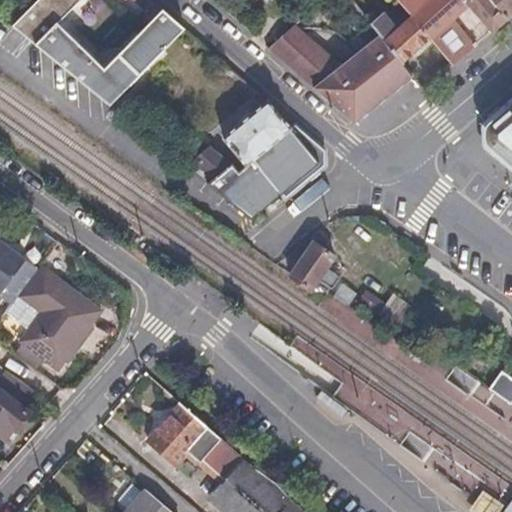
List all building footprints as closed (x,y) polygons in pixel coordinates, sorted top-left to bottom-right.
[(37,0),(12,26),(109,105),(148,64),(182,30),(161,10),(103,70),(57,24),(79,0),(37,0)] [(151,2),(148,0),(130,0),(142,11),(151,2)] [(395,0),(410,17),(431,41),(451,66),(473,47),(450,19),(466,5),(490,32),(505,20),(489,0),(395,0)] [(511,0),(489,0),(505,20),(511,14),(511,0)] [(363,17),(369,25),(376,19),(369,11),(363,17)] [(402,66),(431,41),(410,17),(396,29),(382,13),(376,19),(369,25),(379,37),(402,66)] [(295,26),(268,50),(286,66),(354,125),(412,77),(402,66),(379,37),(341,67),(295,26)] [(305,179),(308,181),(318,173),(316,169),(323,164),(323,157),(322,152),(293,126),(290,129),(273,109),(265,102),(221,139),(238,160),(206,185),(249,220),(281,193),(284,196),(305,179)] [(511,111),(490,130),(489,147),(511,164),(511,111)] [(213,178),(227,166),(209,150),(194,163),(213,178)] [(477,169),(467,161),(458,172),(468,179),(477,169)] [(319,280),(328,268),(336,258),(313,242),(290,275),(290,276),(312,292),(312,291),(319,280)] [(21,293),(36,272),(0,244),(0,292),(13,303),(21,293)] [(99,314),(39,268),(36,272),(21,293),(41,310),(20,339),(42,356),(53,355),(62,362),(99,314)] [(340,277),(328,268),(319,280),(332,289),(340,277)] [(378,314),(385,304),(366,290),(358,302),(376,316),(378,314)] [(392,294),(385,304),(378,314),(399,329),(413,309),(392,294)] [(53,355),(42,356),(57,368),(62,362),(53,355)] [(23,407),(35,392),(5,370),(0,376),(0,435),(3,438),(12,428),(14,429),(28,412),(23,407)] [(511,383),(499,375),(489,389),(509,404),(511,398),(511,383)] [(208,429),(181,405),(148,442),(175,465),(187,452),(208,429)] [(187,452),(200,463),(221,439),(208,429),(187,452)] [(222,483),(242,458),(221,439),(200,463),(222,483)] [(225,511),(304,511),(247,462),(242,458),(222,483),(210,499),(225,511)] [(169,511),(146,492),(128,511),(169,511)]
